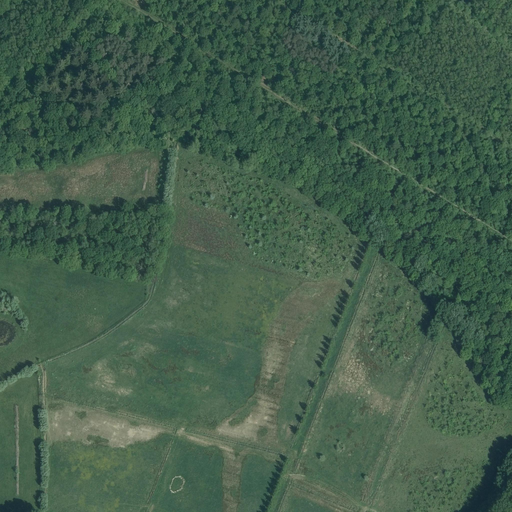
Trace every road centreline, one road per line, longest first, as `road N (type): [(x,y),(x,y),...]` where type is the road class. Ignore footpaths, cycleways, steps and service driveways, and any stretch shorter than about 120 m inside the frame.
road 1 (track): [(120,0),(511,239)]
road 2 (track): [(351,47),(511,147)]
